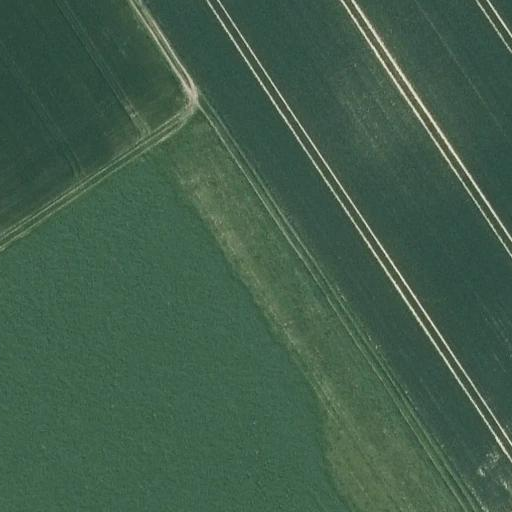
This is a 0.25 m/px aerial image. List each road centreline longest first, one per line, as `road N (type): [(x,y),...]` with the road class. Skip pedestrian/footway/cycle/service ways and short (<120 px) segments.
road 1 (track): [(132,0),(469,511)]
road 2 (track): [(205,107),(0,249)]
